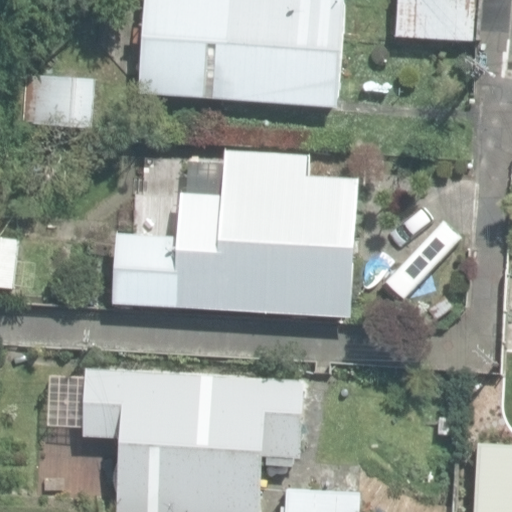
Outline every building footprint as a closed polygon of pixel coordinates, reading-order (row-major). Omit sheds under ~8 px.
[(144,92),(340,106),(347,0),(149,0),(148,29),(137,28),(136,42),(147,43),(144,92)] [(401,0),(399,35),(482,40),(484,0),(401,0)] [(99,129),(102,77),(25,73),(22,124),(99,129)] [(114,302),(354,318),(364,177),(312,173),(313,157),(224,151),(221,193),(181,190),(178,235),(119,231),(114,302)] [(0,285),(16,287),(21,238),(0,235),(0,285)] [(103,277),(88,275),(85,303),(100,305),(103,277)] [(121,511),(262,511),(266,454),(270,455),(270,463),(295,465),(296,456),(304,456),(309,380),(92,368),(88,434),(126,436),(121,511)] [(511,511),(511,439),(491,437),(485,511),(511,511)] [(289,511),(361,511),(363,492),(291,489),(289,511)]
